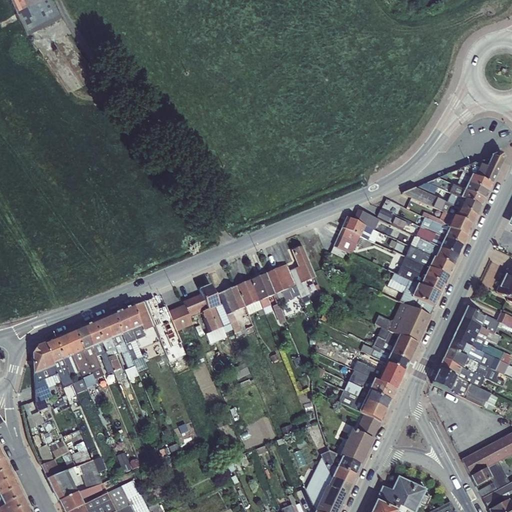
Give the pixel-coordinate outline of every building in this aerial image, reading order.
[(7,0),(27,36),(61,19),(50,0),(7,0)] [(471,175),(467,183),(486,191),(502,157),(499,153),(491,156),(486,167),(480,164),(479,165),(474,176),(471,175)] [(474,176),(479,165),(475,163),(458,170),(471,175),(474,176)] [(427,183),(448,193),(452,185),(437,178),(427,183)] [(464,190),(467,183),(459,179),(456,187),(464,191),(464,190)] [(464,190),(483,199),(486,191),(467,183),(464,190)] [(452,185),(448,193),(450,194),(460,198),(464,191),(456,187),(452,185)] [(402,194),(432,208),(436,198),(415,188),(402,194)] [(483,199),(464,190),(464,191),(460,198),(462,199),(479,207),(483,199)] [(450,194),(444,202),(454,206),(453,209),(457,210),(458,208),(462,199),(460,198),(450,194)] [(432,208),(440,211),(444,202),(436,198),(432,208)] [(475,216),(479,207),(462,199),(458,208),(475,216)] [(385,200),(381,208),(394,214),(398,206),(385,200)] [(451,216),(454,217),(457,210),(453,209),(454,206),(444,202),(440,211),(451,216)] [(454,217),(471,225),(475,216),(458,208),(457,210),(454,217)] [(356,209),(351,220),(374,230),(379,218),(376,217),(356,209)] [(376,217),(379,218),(389,223),(393,215),(380,209),(376,217)] [(427,219),(446,227),(451,216),(440,211),(438,219),(427,214),(427,219)] [(448,229),(465,237),(471,225),(454,217),(451,216),(446,227),(446,228),(448,229)] [(360,237),(365,226),(351,220),(346,217),(341,228),(359,237),(360,237)] [(424,217),(420,227),(444,238),(448,229),(446,228),(446,227),(427,219),(424,217)] [(365,226),(360,237),(374,243),(378,232),(374,230),(365,226)] [(439,248),(444,238),(420,227),(415,237),(419,239),(439,248)] [(337,236),(355,245),(359,237),(341,228),(337,236)] [(448,229),(444,238),(461,246),(465,237),(448,229)] [(337,236),(330,253),(342,258),(345,252),(355,256),(359,246),(355,245),(337,236)] [(456,256),(461,246),(444,238),(439,248),(456,256)] [(419,239),(415,249),(433,257),(434,258),(439,248),(419,239)] [(301,283),(304,282),(315,277),(302,247),(291,251),(298,267),(294,268),(301,283)] [(428,268),(428,267),(433,257),(415,249),(410,247),(405,257),(428,268)] [(439,248),(434,258),(452,266),(456,256),(439,248)] [(424,276),(428,268),(405,257),(401,265),(413,271),(424,276)] [(433,257),(428,267),(447,277),(452,266),(434,258),(433,257)] [(420,286),(424,276),(413,271),(401,265),(401,266),(388,260),(383,269),(393,273),(417,284),(420,286)] [(275,294),(290,288),(295,285),(289,271),(286,265),(266,274),(275,294)] [(420,286),(439,295),(447,277),(428,267),(428,268),(424,276),(420,286)] [(289,271),(295,285),(301,298),(309,294),(304,282),(301,283),(294,268),(289,271)] [(506,300),(511,303),(511,271),(506,269),(495,292),(507,297),(506,300)] [(400,303),(429,316),(433,307),(411,297),(417,284),(393,273),(387,287),(402,294),(399,302),(400,303)] [(272,295),(275,294),(266,274),(250,280),(258,301),(267,297),(272,295)] [(236,286),(244,307),(258,301),(250,280),(236,286)] [(411,297),(433,307),(439,295),(420,286),(417,284),(411,297)] [(207,310),(201,312),(202,314),(202,315),(203,319),(204,319),(209,331),(210,332),(221,327),(213,308),(219,306),(219,305),(210,285),(199,290),(207,310)] [(233,312),(244,307),(236,286),(217,294),(222,304),(226,314),(233,312)] [(275,294),(278,304),(287,300),(285,296),(292,293),(290,288),(275,294)] [(184,305),(188,315),(199,311),(201,312),(207,310),(199,290),(180,301),(184,305)] [(279,323),(285,321),(278,304),(275,294),(272,295),(276,304),(272,306),(279,323)] [(258,301),(262,309),(264,315),(272,311),(270,306),(267,297),(258,301)] [(140,326),(143,331),(154,326),(144,301),(133,306),(141,325),(140,326)] [(244,307),(248,315),(262,309),(258,301),(244,307)] [(389,331),(398,336),(416,344),(429,317),(429,316),(400,303),(392,321),(390,321),(378,316),(374,324),(389,331)] [(226,333),(227,337),(234,334),(226,314),(222,304),(219,305),(219,306),(213,308),(221,327),(224,333),(226,333)] [(320,320),(328,323),(334,307),(326,304),(320,320)] [(167,312),(176,331),(192,325),(188,315),(184,305),(167,312)] [(133,306),(122,310),(131,330),(140,326),(141,325),(133,306)] [(480,326),(485,316),(475,311),(466,307),(461,318),(480,326)] [(122,310),(111,315),(120,334),(121,334),(130,330),(131,330),(122,310)] [(226,314),(234,334),(241,331),(233,312),(226,314)] [(485,316),(480,326),(493,333),(497,326),(511,332),(511,317),(500,312),(496,321),(485,316)] [(102,319),(111,338),(120,334),(111,315),(102,319)] [(248,315),(242,317),(247,328),(253,326),(248,315)] [(456,328),(475,337),(480,326),(461,318),(456,328)] [(101,342),(111,338),(102,319),(92,323),(101,342)] [(91,347),(101,342),(92,323),(82,327),(91,347)] [(130,330),(135,340),(145,336),(143,331),(140,326),(131,330),(130,330)] [(475,337),(488,342),(488,341),(496,344),(500,336),(493,333),(480,326),(475,337)] [(73,331),(82,351),(82,350),(91,347),(82,327),(73,331)] [(224,333),(221,327),(210,332),(209,331),(205,335),(210,345),(227,337),(226,333),(224,333)] [(452,338),(470,347),(475,337),(456,328),(452,338)] [(130,330),(121,334),(125,344),(135,340),(130,330)] [(63,335),(72,355),(82,351),(73,331),(63,335)] [(390,354),(398,336),(389,331),(384,340),(377,337),(373,346),(390,354)] [(120,334),(111,338),(114,346),(119,344),(122,353),(122,354),(128,369),(125,371),(128,379),(138,375),(132,361),(125,344),(121,334),(120,334)] [(62,359),(72,355),(63,335),(53,339),(62,359)] [(390,354),(408,363),(416,344),(398,336),(390,354)] [(475,337),(470,347),(507,365),(508,365),(511,356),(486,345),(488,342),(475,337)] [(114,346),(111,338),(101,342),(105,353),(113,371),(120,368),(115,354),(117,354),(114,346)] [(349,338),(347,346),(355,348),(357,340),(349,338)] [(452,338),(447,349),(465,357),(470,347),(452,338)] [(53,363),(62,359),(53,339),(43,344),(53,363)] [(135,340),(125,344),(132,361),(142,357),(135,340)] [(107,373),(113,371),(105,353),(101,342),(91,347),(96,357),(100,355),(103,360),(102,360),(107,373)] [(33,374),(53,366),(54,366),(53,363),(43,344),(37,346),(32,353),(33,374)] [(365,353),(385,363),(390,354),(373,346),(372,345),(371,348),(363,345),(360,351),(365,353)] [(82,350),(91,371),(100,367),(96,357),(91,347),(82,350)] [(486,363),(485,366),(498,373),(503,374),(507,365),(470,347),(465,357),(466,358),(479,363),(480,360),(486,363)] [(447,349),(442,359),(461,368),(466,358),(465,357),(447,349)] [(82,351),(72,355),(79,370),(83,379),(92,375),(91,371),(82,350),(82,351)] [(381,372),(385,363),(365,353),(360,363),(381,372)] [(390,354),(385,363),(404,372),(408,363),(390,354)] [(62,359),(69,374),(79,370),(72,355),(62,359)] [(142,357),(132,361),(138,375),(147,369),(142,357)] [(294,359),(297,366),(303,364),(300,357),(294,359)] [(483,378),(501,386),(503,382),(495,379),(498,373),(485,366),(479,363),(466,358),(461,368),(483,378)] [(59,379),(69,374),(62,359),(53,363),(54,366),(53,366),(57,373),(59,379)] [(456,378),(461,368),(442,359),(438,369),(455,378),(456,378)] [(374,379),(377,381),(381,372),(360,363),(356,361),(352,370),(353,370),(373,380),(374,379)] [(231,369),(235,378),(249,371),(245,363),(231,369)] [(381,372),(399,381),(404,372),(385,363),(381,372)] [(33,374),(34,389),(46,384),(44,379),(57,373),(53,366),(33,374)] [(312,376),(321,380),(325,371),(313,366),(312,376)] [(100,367),(91,371),(92,375),(94,379),(104,375),(100,367)] [(479,389),(483,378),(461,368),(456,378),(479,389)] [(438,369),(431,383),(449,392),(455,378),(438,369)] [(368,391),(373,380),(353,370),(348,382),(368,391)] [(399,381),(381,372),(377,381),(395,390),(399,381)] [(82,379),(86,387),(96,384),(94,379),(92,375),(83,379),(82,379)] [(455,378),(449,392),(483,408),(490,394),(479,389),(456,378),(455,378)] [(73,383),(77,393),(86,389),(86,387),(82,379),(73,383)] [(368,391),(390,401),(395,390),(377,381),(374,379),(373,380),(368,391)] [(343,390),(364,400),(368,391),(348,382),(343,390)] [(34,389),(35,403),(52,396),(47,384),(46,384),(34,389)] [(338,402),(358,412),(364,400),(343,390),(338,402)] [(364,400),(386,411),(390,401),(368,391),(364,400)] [(363,415),(380,423),(386,411),(364,400),(358,412),(363,415)] [(58,413),(69,408),(66,401),(55,406),(58,413)] [(81,409),(73,412),(76,421),(84,418),(81,409)] [(40,414),(44,422),(49,420),(45,411),(40,414)] [(30,418),(35,427),(44,422),(40,414),(30,418)] [(355,431),(373,439),(380,423),(363,415),(355,431)] [(229,416),(216,419),(218,427),(230,425),(229,416)] [(114,425),(117,433),(125,430),(121,422),(114,425)] [(291,426),(281,428),(283,436),(293,434),(291,426)] [(342,457),(359,465),(360,466),(373,439),(355,431),(352,430),(339,456),(342,457)] [(182,436),(184,442),(194,438),(191,432),(182,436)] [(511,432),(461,459),(470,477),(485,468),(501,460),(511,454),(511,432)] [(50,447),(55,459),(61,455),(67,452),(61,441),(50,447)] [(75,459),(77,466),(91,461),(86,450),(84,451),(81,443),(75,445),(77,452),(72,454),(74,459),(75,459)] [(114,451),(116,455),(125,452),(123,447),(121,448),(120,444),(114,446),(115,450),(114,451)] [(169,447),(171,452),(179,449),(177,444),(169,447)] [(43,462),(52,458),(47,445),(37,448),(43,462)] [(152,460),(157,457),(154,449),(148,451),(152,460)] [(333,464),(337,466),(342,457),(339,456),(328,451),(328,452),(333,464)] [(67,452),(61,455),(67,468),(68,469),(71,469),(77,466),(75,459),(74,459),(72,454),(69,455),(67,452)] [(323,460),(332,479),(332,478),(337,467),(337,466),(333,464),(328,452),(320,455),(323,460)] [(116,456),(124,473),(132,469),(123,453),(116,456)] [(337,466),(337,467),(355,476),(359,465),(342,457),(337,466)] [(47,479),(61,473),(54,459),(40,465),(47,479)] [(305,491),(315,511),(327,487),(328,487),(332,479),(323,460),(320,459),(305,491)] [(67,470),(74,485),(79,483),(75,476),(81,474),(86,489),(101,483),(92,460),(91,461),(77,466),(71,469),(67,470)] [(501,460),(485,468),(490,478),(493,477),(495,482),(496,484),(506,478),(504,474),(507,472),(501,460)] [(0,483),(12,477),(7,467),(0,471),(0,483)] [(337,467),(332,478),(349,486),(355,476),(337,467)] [(485,468),(470,477),(475,487),(491,478),(490,478),(485,468)] [(47,479),(58,501),(59,501),(77,492),(74,485),(67,470),(61,473),(47,479)] [(0,495),(16,486),(12,477),(0,483),(0,495)] [(328,487),(345,495),(349,486),(332,478),(332,479),(328,487)] [(384,487),(377,502),(396,511),(398,507),(406,511),(408,511),(414,511),(419,503),(423,494),(424,491),(397,478),(391,491),(384,487)] [(149,511),(133,480),(120,487),(129,504),(133,511),(149,511)] [(478,491),(482,498),(499,489),(496,484),(495,482),(478,491)] [(511,482),(499,489),(482,498),(488,510),(508,500),(511,497),(511,482)] [(77,492),(83,504),(91,501),(89,496),(104,488),(101,483),(86,489),(77,492)] [(0,498),(3,505),(21,495),(16,486),(0,495),(0,498)] [(372,511),(377,502),(384,487),(381,486),(369,511),(372,511)] [(67,511),(113,511),(129,504),(120,487),(91,501),(83,504),(67,511)] [(314,511),(315,511),(305,491),(304,487),(299,489),(300,491),(295,493),(300,503),(303,511),(314,511)] [(315,511),(337,511),(345,495),(328,487),(327,487),(315,511)] [(77,492),(59,501),(64,511),(67,511),(83,504),(77,492)] [(423,494),(419,503),(425,506),(429,497),(423,494)] [(29,511),(21,495),(3,505),(0,507),(0,511),(29,511)] [(291,505),(293,511),(303,511),(300,503),(296,505),(291,495),(288,496),(289,499),(291,505)] [(281,509),(291,505),(289,499),(286,501),(284,497),(277,500),(281,509)] [(488,511),(510,511),(511,511),(511,507),(508,500),(488,510),(488,511)] [(372,511),(395,511),(396,511),(377,502),(372,511)] [(431,511),(449,511),(453,510),(450,503),(431,511)]
